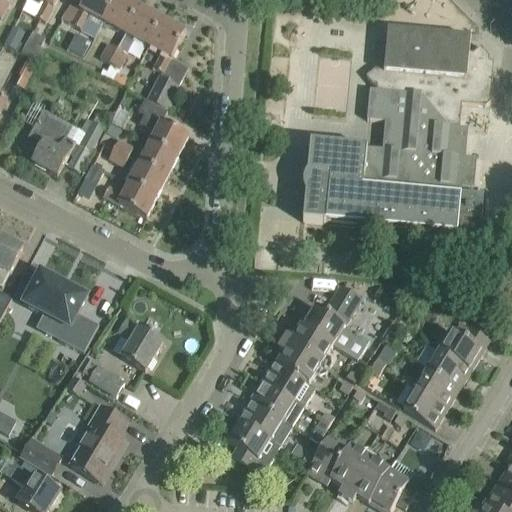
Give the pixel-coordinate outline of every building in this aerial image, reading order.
[(9,5),(0,0),(0,20),(2,21),(10,5),(9,5)] [(59,0),(33,0),(43,6),(36,20),(46,25),(59,0)] [(103,25),(115,0),(86,0),(72,27),(95,40),(103,25)] [(121,0),(115,0),(103,25),(125,37),(140,10),(121,0)] [(163,22),(140,10),(125,37),(130,40),(148,49),(163,22)] [(186,35),(163,22),(148,49),(162,57),(154,72),(163,77),(186,35)] [(387,125),(466,132),(468,132),(468,131),(459,130),(461,106),(485,108),(489,105),(490,101),(489,101),(486,96),(487,84),(491,85),(493,64),(492,64),(492,66),(488,66),(489,59),(480,49),(473,55),(473,57),(469,57),(470,40),(388,32),(384,72),(375,71),(366,79),(375,90),(376,90),(376,93),(370,93),(370,94),(371,94),(369,122),(367,122),(367,123),(387,125)] [(33,35),(21,56),(39,66),(46,53),(40,50),(45,41),(33,35)] [(9,37),(4,47),(16,53),(21,43),(9,37)] [(118,52),(107,46),(99,61),(110,66),(118,52)] [(118,52),(110,66),(120,72),(128,57),(123,54),(118,51),(118,52)] [(29,83),(21,78),(17,87),(24,91),(29,83)] [(160,79),(147,104),(166,114),(179,89),(160,79)] [(146,117),(161,125),(167,115),(166,114),(147,104),(144,103),(138,113),(146,117)] [(43,146),(32,166),(58,180),(76,147),(66,141),(73,129),(44,113),(30,139),(43,146)] [(156,134),(150,145),(178,160),(189,140),(161,125),(146,117),(141,127),(156,134)] [(85,138),(79,149),(91,156),(108,125),(96,119),(93,125),(87,122),(80,135),(85,138)] [(466,132),(387,125),(384,152),(310,146),(308,176),(316,176),(315,186),(307,185),(303,224),(457,238),(456,256),(486,259),(489,228),(481,228),(484,202),(469,201),(470,191),(473,191),(474,190),(472,190),(475,162),(476,162),(476,161),(463,160),(466,132)] [(111,126),(106,135),(117,140),(121,131),(111,126)] [(119,142),(114,152),(129,160),(134,150),(119,142)] [(139,166),(168,181),(178,160),(150,145),(139,166)] [(124,171),(129,160),(114,152),(108,163),(124,171)] [(157,201),(168,181),(139,166),(129,186),(157,201)] [(105,175),(93,168),(85,184),(97,190),(105,175)] [(146,222),(157,201),(129,186),(123,197),(109,190),(104,200),(146,222)] [(23,251),(0,238),(0,288),(2,289),(23,251)] [(88,300),(42,276),(25,307),(66,330),(59,344),(85,357),(100,329),(79,318),(88,300)] [(301,329),(333,349),(356,363),(368,344),(345,330),(361,303),(341,290),(325,316),(313,309),(313,310),(315,311),(313,316),(311,318),(309,316),(301,329)] [(0,322),(12,301),(0,294),(0,322)] [(397,316),(404,304),(387,294),(380,306),(397,316)] [(140,330),(126,322),(118,335),(131,343),(121,360),(145,375),(164,344),(140,330)] [(402,330),(393,325),(389,333),(382,346),(386,348),(390,342),(393,344),(397,338),(402,330)] [(333,349),(301,329),(293,342),(296,343),(291,350),(329,373),(332,368),(324,363),(333,349)] [(450,334),(438,354),(471,374),(479,361),(477,360),(480,353),(483,355),(490,344),(468,331),(462,341),(450,334)] [(329,373),(291,350),(287,356),(285,355),(277,368),(309,387),(318,373),(325,378),(329,373)] [(426,373),(457,392),(461,385),(464,387),(471,374),(438,354),(426,373)] [(92,380),(98,369),(100,366),(91,360),(83,374),(92,380)] [(374,368),(383,373),(387,366),(378,361),(374,368)] [(316,392),(309,387),(277,368),(273,374),(270,372),(262,385),(294,405),(304,411),(316,392)] [(378,380),(383,373),(374,368),(370,374),(378,380)] [(89,384),(116,400),(125,385),(98,369),(92,380),(89,384)] [(426,373),(414,393),(448,413),(455,400),(453,398),(457,392),(426,373)] [(355,387),(359,380),(351,375),(346,382),(355,387)] [(86,389),(74,380),(66,391),(79,400),(86,389)] [(366,382),(363,389),(372,394),(375,389),(373,382),(366,382)] [(282,425),(291,431),(304,411),(294,405),(262,385),(254,398),(257,400),(253,406),(282,425)] [(349,397),(353,390),(344,385),(340,392),(349,397)] [(366,397),(359,392),(353,401),(349,409),(352,412),(360,405),(361,406),(366,397)] [(440,426),(448,413),(414,393),(402,412),(435,433),(436,432),(433,430),(437,424),(440,426)] [(246,411),(238,424),(270,444),(279,450),(291,431),(282,425),(253,406),(249,413),(246,411)] [(128,427),(100,410),(89,428),(94,431),(71,469),(98,485),(114,458),(119,460),(127,447),(119,442),(128,427)] [(396,415),(388,411),(383,420),(391,424),(396,415)] [(51,415),(45,424),(52,428),(57,418),(51,415)] [(321,422),(330,427),(334,421),(325,415),(321,422)] [(407,422),(399,418),(394,426),(401,431),(407,422)] [(330,427),(321,422),(318,420),(314,427),(317,429),(309,442),(318,447),(330,427)] [(252,474),(270,444),(238,424),(230,437),(233,438),(232,440),(229,444),(226,443),(226,444),(238,451),(232,461),(249,471),(252,474)] [(51,477),(62,458),(32,440),(21,459),(51,477)] [(340,467),(350,451),(349,450),(346,456),(327,444),(315,462),(311,469),(307,476),(320,484),(322,481),(328,485),(326,488),(327,488),(340,467)] [(356,499),(369,507),(379,491),(389,475),(374,466),(379,458),(374,455),(369,452),(364,459),(350,451),(340,467),(327,488),(331,483),(343,491),(345,488),(351,492),(358,496),(356,499)] [(197,455),(192,452),(187,460),(192,463),(197,455)] [(303,464),(311,469),(315,462),(307,457),(303,464)] [(511,496),(511,469),(509,468),(502,481),(504,483),(500,489),(511,496)] [(29,511),(49,511),(60,495),(20,470),(12,482),(27,492),(18,505),(29,511)] [(379,491),(369,507),(377,511),(383,511),(393,511),(396,507),(403,511),(406,511),(418,493),(389,475),(379,491)] [(486,507),(493,511),(511,511),(511,496),(500,489),(496,496),(494,494),(486,507)]
